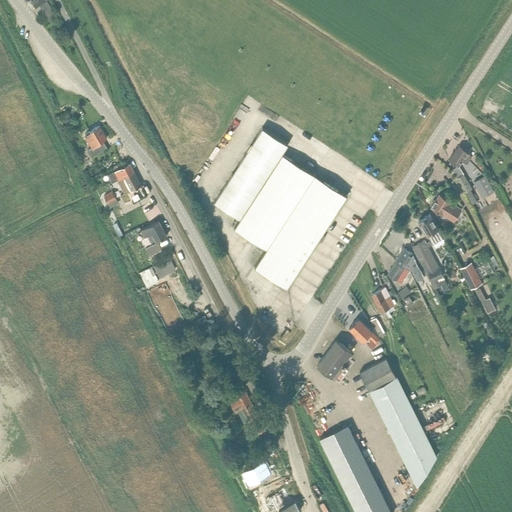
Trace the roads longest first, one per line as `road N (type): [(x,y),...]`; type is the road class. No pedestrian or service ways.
road 1 (tertiary): [(275,366),(302,350),(511,26)]
road 2 (residential): [(273,433),(141,171),(141,155)]
road 3 (tertiary): [(275,366),(262,358),(141,155)]
road 4 (unclassified): [(315,511),(290,445),(275,366)]
road 5 (tertiary): [(108,115),(11,0)]
road 6 (unclassified): [(108,115),(59,0)]
